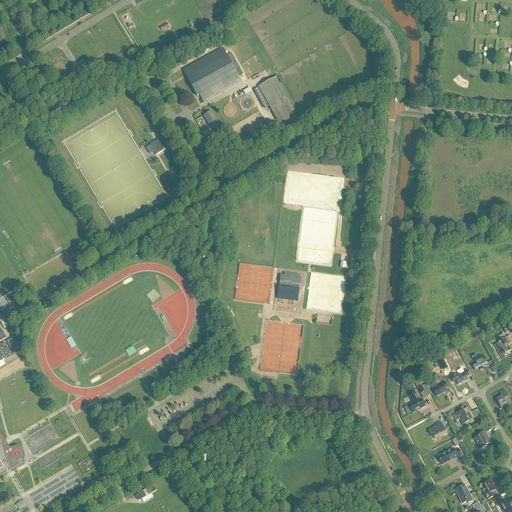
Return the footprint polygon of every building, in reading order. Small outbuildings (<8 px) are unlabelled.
[(239,78),(243,76),(231,54),(227,57),(222,49),(183,70),(197,97),(200,96),(204,104),(242,83),(239,78)] [(277,77),(259,88),(282,130),(301,120),(277,77)] [(264,110),(268,107),(258,88),(253,91),(264,110)] [(211,112),(204,116),(211,129),(219,125),(211,112)] [(160,140),(154,143),(150,145),(156,156),(160,153),(166,150),(160,140)] [(299,276),(284,274),(283,288),(280,288),(279,298),(293,300),(294,292),(297,292),(297,293),(299,276)] [(0,321),(4,329),(9,326),(3,316),(0,318),(0,321)] [(13,355),(20,351),(12,337),(6,341),(13,355)] [(508,353),(511,352),(508,346),(511,344),(508,338),(498,343),(499,344),(494,346),(501,358),(509,354),(508,353)] [(11,356),(4,343),(0,345),(0,361),(4,359),(4,360),(11,356)] [(128,356),(135,352),(132,346),(125,350),(128,356)] [(482,367),(488,364),(483,356),(481,358),(480,356),(477,357),(476,355),(471,358),(473,360),(474,360),(477,364),(472,367),(475,371),(479,369),(480,370),(483,368),(482,367)] [(466,378),(469,376),(466,370),(463,372),(464,373),(459,376),(458,375),(457,375),(456,375),(455,374),(450,377),(453,383),(456,382),(458,386),(468,380),(466,378)] [(445,389),(448,388),(444,382),(441,383),(442,385),(433,390),(437,397),(446,392),(445,389)] [(504,409),(511,404),(504,390),(499,392),(500,397),(496,400),(500,407),(502,405),(504,409)] [(424,406),(427,405),(425,402),(423,403),(421,400),(419,401),(415,393),(409,396),(413,403),(408,406),(412,414),(420,410),(425,407),(424,406)] [(462,425),(473,419),(470,414),(467,415),(464,410),(452,417),(455,422),(459,420),(462,425)] [(434,439),(446,433),(441,423),(437,425),(438,426),(428,431),(430,435),(432,434),(434,439)] [(0,473),(9,467),(10,470),(11,470),(24,463),(19,447),(19,446),(18,446),(2,450),(0,443),(4,440),(5,440),(4,439),(0,431),(0,473)] [(488,439),(484,432),(476,436),(477,438),(474,439),(480,450),(487,446),(487,445),(491,443),(489,439),(488,439)] [(454,460),(461,456),(458,449),(454,451),(453,449),(437,457),(442,466),(453,460),(454,460)] [(182,481),(177,484),(180,489),(185,486),(182,481)] [(490,481),(483,485),(485,489),(482,491),(487,500),(496,496),(494,492),(496,491),(490,481)] [(134,494),(137,499),(155,489),(152,484),(134,494)] [(468,504),(477,499),(474,493),(469,495),(464,486),(458,489),(459,490),(455,491),(462,504),(467,502),(468,504)] [(504,503),(501,499),(500,496),(494,499),(498,507),(500,506),(503,511),(511,511),(507,502),(504,503)]
